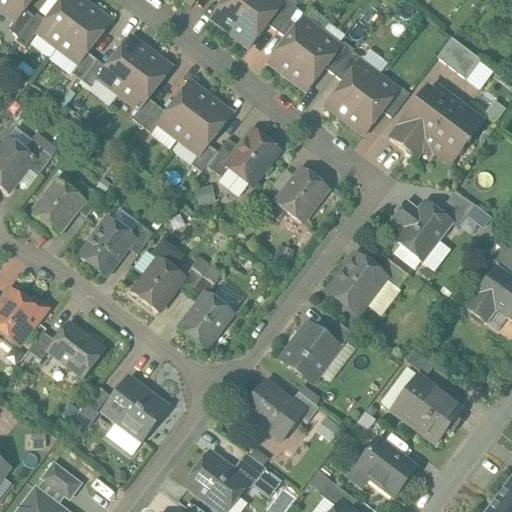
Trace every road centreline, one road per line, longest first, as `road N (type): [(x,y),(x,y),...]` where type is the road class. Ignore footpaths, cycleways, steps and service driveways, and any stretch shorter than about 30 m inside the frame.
road 1 (residential): [(136,0),(351,162),(366,191),(359,219),(223,389)]
road 2 (residential): [(0,236),(223,389)]
road 3 (residential): [(223,389),(122,511)]
road 4 (residential): [(511,396),(428,511)]
